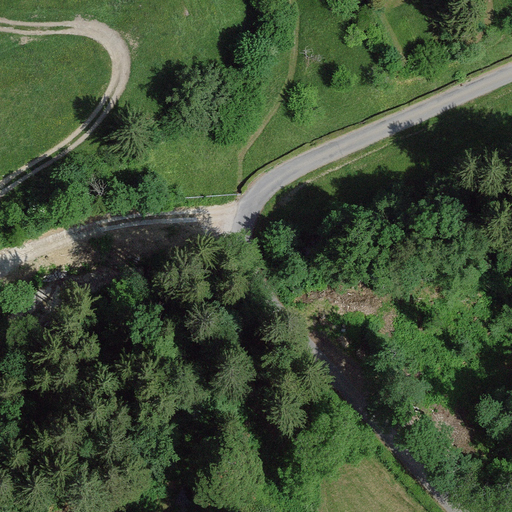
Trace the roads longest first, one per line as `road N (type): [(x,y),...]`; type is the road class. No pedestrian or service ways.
road 1 (unclassified): [(511,74),(286,171),(268,184),(245,234),(281,299),(456,511)]
road 2 (track): [(0,192),(84,133),(121,71),(111,40),(100,33),(0,23)]
road 3 (track): [(251,211),(120,219),(0,265)]
